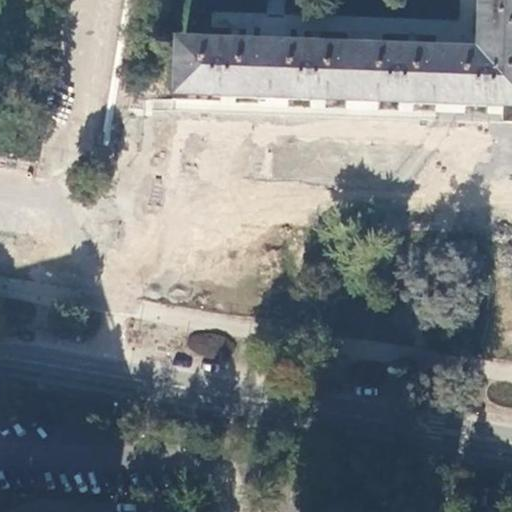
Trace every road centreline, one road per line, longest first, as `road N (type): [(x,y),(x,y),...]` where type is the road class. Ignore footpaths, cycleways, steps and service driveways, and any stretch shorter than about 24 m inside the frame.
road 1 (primary): [(0,356),(511,442)]
road 2 (residential): [(511,161),(171,149),(133,181),(118,296)]
